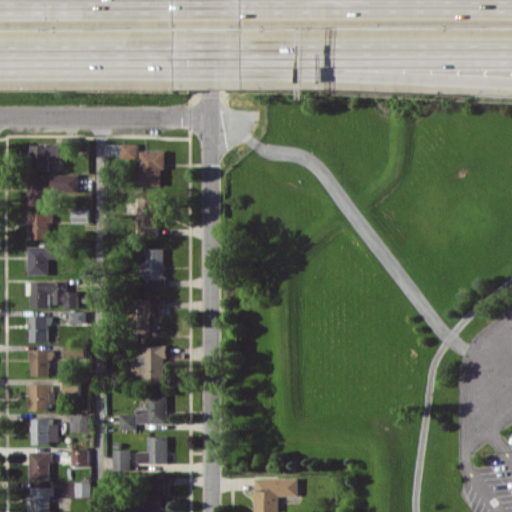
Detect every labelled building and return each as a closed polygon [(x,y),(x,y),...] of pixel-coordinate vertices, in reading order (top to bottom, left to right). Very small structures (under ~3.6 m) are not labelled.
[(61,144),(30,143),(29,169),(50,169),(50,160),(60,161),(61,144)] [(138,143),(122,143),(122,158),(138,158),(138,143)] [(166,150),(141,150),(141,184),(163,184),(163,168),(166,168),(166,150)] [(79,174),(45,173),(45,177),(29,177),(29,205),(49,205),(49,191),(79,191),(79,174)] [(138,233),(159,234),(160,197),(139,196),(138,233)] [(72,221),(90,222),(90,208),(72,208),(72,221)] [(50,238),(50,221),(54,221),(54,213),(32,212),(32,238),(50,238)] [(30,244),(30,274),(50,274),(50,257),(70,257),(70,244),(30,244)] [(142,274),(148,274),(148,286),(166,286),(165,248),(146,248),(147,261),(141,261),(142,274)] [(79,306),(80,290),(68,290),(68,281),(33,280),(32,307),(50,307),(50,293),(55,293),(55,305),(79,306)] [(139,331),(151,332),(152,315),(165,315),(166,299),(140,298),(139,331)] [(86,310),(70,311),(70,322),(86,322),(86,310)] [(49,341),(49,324),(53,324),(53,315),(31,315),(31,341),(49,341)] [(144,345),(144,360),(133,361),(134,382),(167,381),(166,344),(144,345)] [(82,346),(66,345),(65,357),(82,357),(82,346)] [(33,375),(50,375),(51,358),(55,358),(55,349),(33,349),(33,375)] [(65,394),(81,395),(81,380),(65,379),(65,394)] [(31,409),(51,409),(51,383),(30,384),(31,409)] [(167,393),(149,393),(149,407),(138,407),(138,423),(168,422),(167,393)] [(138,429),(137,413),(121,413),(121,429),(138,429)] [(91,414),(71,415),(71,431),(91,431),(91,414)] [(33,443),(59,442),(58,417),(32,418),(33,443)] [(139,462),(169,462),(169,436),(148,436),(148,451),(139,451),(139,462)] [(90,465),(90,448),(73,448),(73,465),(90,465)] [(114,470),(132,469),(132,448),(114,449),(114,470)] [(31,479),(52,479),(52,451),(31,451),(31,479)] [(146,510),(168,510),(167,474),(145,474),(146,510)] [(256,511),(280,511),(280,495),(300,495),(300,477),(256,478),(256,511)] [(57,496),(92,496),(92,480),(57,481),(57,496)] [(55,486),(33,487),(33,511),(51,511),(51,496),(55,496),(55,486)]
